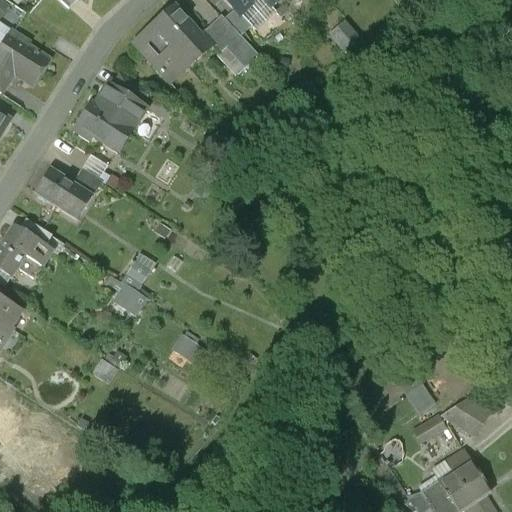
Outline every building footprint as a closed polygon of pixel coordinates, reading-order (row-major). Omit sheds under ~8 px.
[(222,0),(233,11),(237,16),(239,14),(254,0),(263,0),(271,9),(280,0),(222,0)] [(174,5),(130,45),(169,88),(215,44),(205,33),(201,37),(174,5)] [(10,17),(4,13),(0,20),(0,25),(12,34),(24,16),(15,10),(10,17)] [(251,27),(239,14),(237,16),(233,11),(224,20),(240,38),(251,27)] [(224,20),(221,17),(204,33),(205,33),(215,44),(222,53),(216,58),(234,78),(257,57),(240,38),(224,20)] [(0,25),(0,65),(11,73),(31,86),(48,61),(27,48),(29,45),(12,34),(0,25)] [(11,73),(0,65),(0,94),(8,82),(7,79),(11,73)] [(149,94),(119,75),(111,88),(141,107),(149,94)] [(111,88),(108,86),(95,106),(132,130),(145,109),(141,107),(111,88)] [(95,106),(91,104),(76,127),(82,131),(78,136),(89,143),(92,138),(117,153),(132,130),(95,106)] [(0,134),(8,121),(0,115),(0,134)] [(101,183),(81,169),(74,181),(94,194),(101,183)] [(75,188),(48,171),(34,193),(60,210),(75,188)] [(52,238),(25,221),(19,231),(45,248),(52,238)] [(19,231),(12,227),(0,245),(0,270),(11,278),(17,269),(33,279),(51,252),(45,248),(19,231)] [(108,300),(134,314),(144,296),(135,291),(152,261),(136,251),(108,300)] [(20,312),(0,299),(0,320),(10,327),(20,312)] [(0,348),(13,329),(10,327),(0,320),(0,348)] [(117,370),(101,360),(93,373),(108,383),(117,370)] [(466,402),(441,417),(473,437),(487,415),(466,402)] [(437,417),(410,434),(419,448),(446,431),(437,417)] [(434,477),(454,469),(449,459),(436,465),(438,469),(432,472),(434,477)] [(469,464),(419,493),(430,511),(455,511),(460,509),(482,496),(487,493),(479,481),(483,478),(479,471),(475,474),(469,464)] [(492,511),(482,496),(460,509),(461,511),(492,511)]
